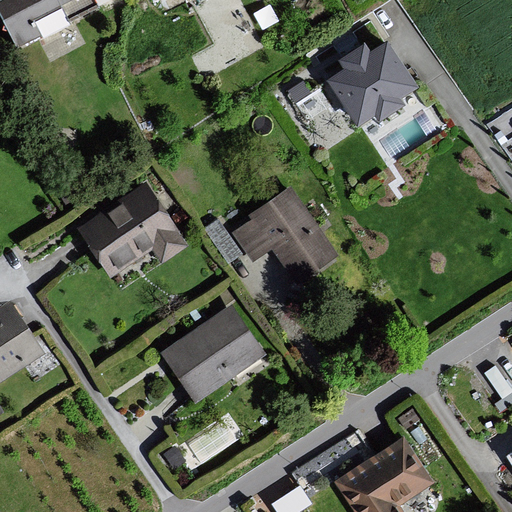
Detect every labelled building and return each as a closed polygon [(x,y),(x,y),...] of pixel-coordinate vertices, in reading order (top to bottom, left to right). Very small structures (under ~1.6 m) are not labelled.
[(0,0),(0,18),(16,51),(71,25),(61,4),(70,0),(0,0)] [(345,73),(327,84),(359,130),(376,119),(381,125),(403,111),(400,105),(421,93),(389,44),(373,55),(368,49),(341,66),(345,73)] [(143,191),(77,233),(109,283),(120,276),(125,285),(180,250),(143,191)] [(252,224),(233,236),(254,265),(270,254),(293,286),(336,262),(290,192),(248,218),(252,224)] [(0,378),(41,352),(9,300),(0,305),(0,378)] [(231,306),(162,351),(195,402),(264,357),(231,306)] [(403,440),(334,487),(351,511),(404,511),(403,507),(435,485),(403,440)] [(272,493),(283,511),(285,511),(312,495),(300,475),(272,493)]
